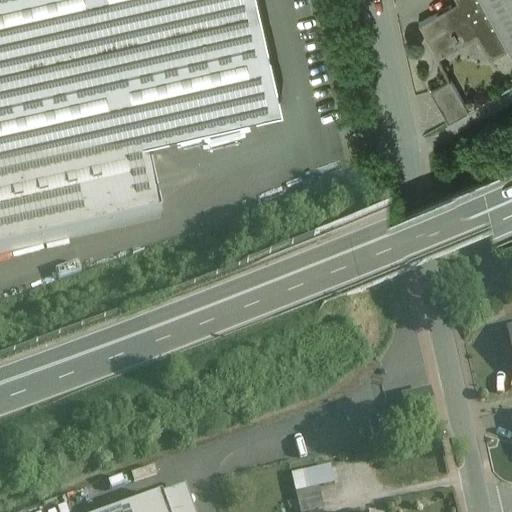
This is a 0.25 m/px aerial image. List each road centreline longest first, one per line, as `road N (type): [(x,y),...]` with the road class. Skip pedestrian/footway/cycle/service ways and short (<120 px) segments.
road 1 (trunk): [(511,183),(328,262),(0,383)]
road 2 (trunk): [(17,402),(511,211)]
road 3 (residential): [(479,509),(370,0)]
